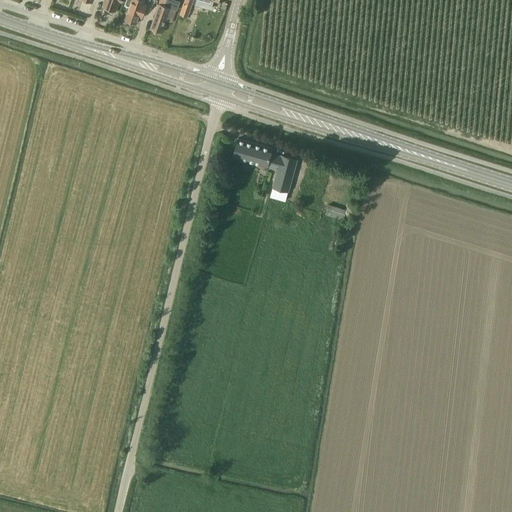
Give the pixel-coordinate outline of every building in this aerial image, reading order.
[(105,0),(103,6),(104,7),(104,8),(104,9),(107,10),(108,10),(109,8),(115,11),(119,1),(121,2),(122,0),(105,0)] [(144,0),(126,0),(124,6),(130,8),(125,19),(136,23),(139,17),(142,18),(147,5),(143,4),(144,0)] [(177,10),(176,9),(178,0),(169,0),(167,6),(160,4),(150,29),(161,33),(166,21),(172,23),(177,10)] [(193,0),(184,0),(179,14),(187,17),(193,0)] [(196,0),(195,5),(210,9),(212,0),(219,2),(218,0),(196,0)] [(272,148),(238,139),(233,157),(267,167),(268,165),(278,168),(273,187),(288,191),(297,159),(282,155),(281,157),(271,154),(272,148)] [(346,210),(329,204),(325,214),(343,220),(346,210)]
